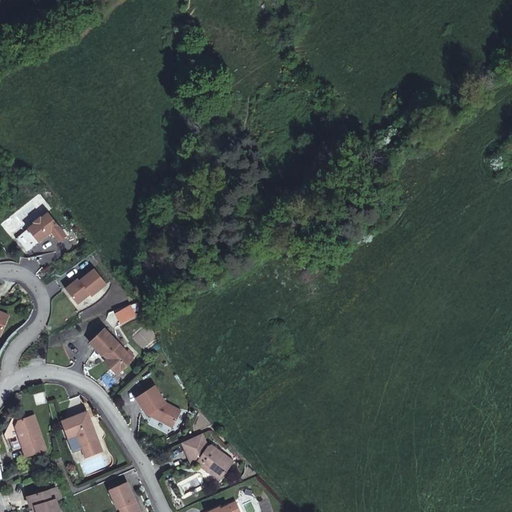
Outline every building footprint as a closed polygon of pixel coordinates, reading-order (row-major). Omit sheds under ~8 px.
[(47,213),(27,229),(15,239),(26,252),(51,232),(59,242),(66,236),(47,213)] [(77,279),(64,289),(76,304),(89,295),(90,297),(106,284),(94,269),(79,281),(77,279)] [(134,317),(127,308),(112,314),(118,325),(134,317)] [(119,347),(104,333),(97,334),(87,344),(99,356),(100,355),(106,360),(107,359),(113,365),(108,369),(115,376),(131,360),(119,347)] [(107,359),(106,360),(102,363),(108,369),(113,365),(107,359)] [(163,403),(153,386),(134,398),(145,416),(148,414),(149,416),(154,413),(157,418),(156,419),(172,427),(180,411),(163,403)] [(95,440),(85,412),(58,422),(64,438),(74,435),(78,446),(83,444),(87,455),(87,456),(100,452),(95,440)] [(43,450),(31,416),(17,421),(9,418),(4,432),(11,452),(20,449),(24,458),(43,450)] [(201,434),(181,443),(191,465),(196,463),(198,467),(201,469),(207,469),(211,475),(219,481),(232,461),(208,446),(206,448),(201,434)] [(83,444),(78,446),(82,457),(87,455),(83,444)] [(118,509),(119,511),(138,511),(137,508),(135,509),(132,502),(132,501),(134,501),(126,483),(110,490),(108,491),(116,509),(118,508),(118,509)] [(57,489),(47,492),(50,501),(55,500),(60,499),(57,489)] [(50,501),(47,492),(27,499),(30,508),(35,507),(36,511),(58,511),(55,500),(50,501)] [(239,511),(235,501),(219,508),(218,506),(206,511),(239,511)]
